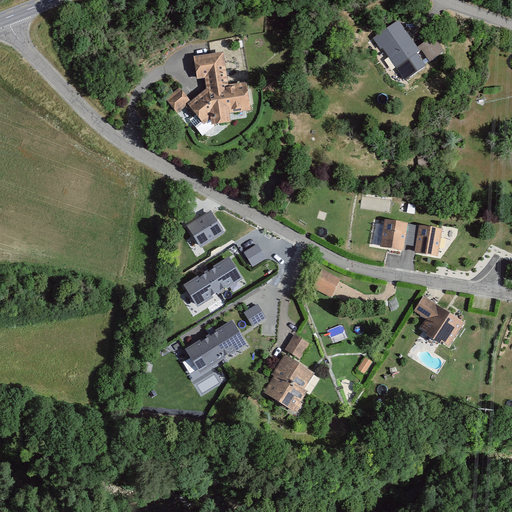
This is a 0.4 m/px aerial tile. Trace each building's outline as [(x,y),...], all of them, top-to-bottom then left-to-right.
[(396,25),(371,41),(399,82),(442,54),(432,38),(413,50),(396,25)] [(222,51),(187,55),(190,81),(201,80),(202,90),(187,103),(176,90),(163,101),(173,114),(183,106),(198,124),(205,119),(206,127),(226,125),(225,116),(250,113),(246,81),(226,83),(222,51)] [(276,95),(277,82),(260,81),(259,94),(276,95)] [(215,208),(189,223),(201,244),(227,229),(215,208)] [(437,231),(381,220),(376,249),(400,253),(401,246),(411,248),(409,255),(432,259),(437,231)] [(256,240),(242,250),(253,264),(266,255),(256,240)] [(197,312),(250,278),(232,251),(180,285),(197,312)] [(329,299),(338,281),(319,272),(310,290),(329,299)] [(465,324),(421,297),(412,313),(422,319),(414,332),(447,353),(465,324)] [(257,300),(243,310),(254,324),(267,315),(257,300)] [(197,377),(250,344),(232,317),(180,350),(197,377)] [(307,346),(291,336),(282,351),(298,361),(307,346)] [(365,373),(373,361),(367,357),(359,368),(365,373)] [(311,375),(282,358),(259,396),(293,416),(305,395),(301,393),(311,375)]
